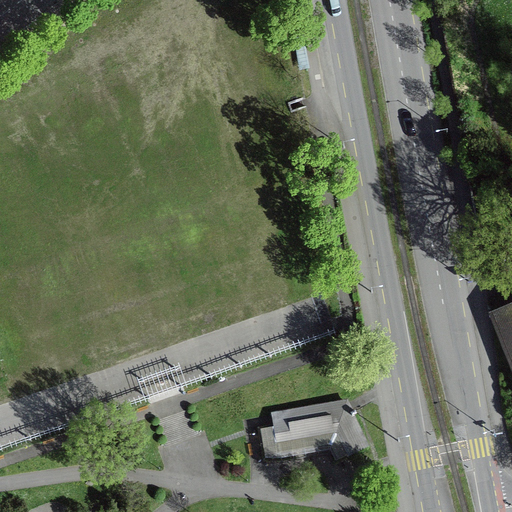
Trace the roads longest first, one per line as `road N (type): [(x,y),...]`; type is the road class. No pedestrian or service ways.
road 1 (primary): [(492,511),(444,305),(391,0)]
road 2 (primary): [(336,0),(433,511)]
